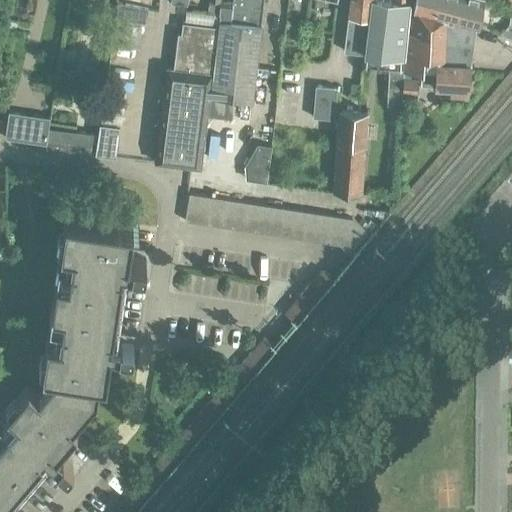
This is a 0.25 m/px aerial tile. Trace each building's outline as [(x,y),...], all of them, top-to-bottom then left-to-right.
[(232,0),(233,2),(230,23),(219,22),(210,94),(250,99),(261,0),(232,0)] [(233,2),(221,0),(220,14),(219,22),(230,23),(233,2)] [(377,54),(383,0),(351,0),(346,50),(377,54)] [(383,0),(377,54),(403,57),(408,0),(383,0)] [(435,15),(437,0),(416,0),(413,33),(407,32),(406,70),(423,72),(425,72),(426,33),(426,18),(436,20),(437,15),(435,15)] [(426,33),(475,42),(477,28),(479,28),(483,0),(437,0),(435,15),(437,15),(436,20),(426,18),(426,33)] [(148,8),(118,1),(116,17),(145,24),(148,8)] [(327,10),(326,35),(342,36),(342,11),(327,10)] [(196,165),(213,26),(182,22),(181,33),(176,32),(172,69),(166,68),(155,160),(196,165)] [(471,65),(475,42),(426,33),(425,72),(423,72),(422,84),(436,86),(436,89),(451,91),(451,95),(464,96),(465,87),(469,88),(471,65)] [(389,68),(387,106),(401,107),(403,78),(403,69),(389,68)] [(403,78),(401,107),(417,107),(418,78),(403,78)] [(316,85),(313,119),(334,121),(336,87),(316,85)] [(337,110),(331,190),(362,194),(368,112),(337,110)] [(9,111),(5,139),(44,145),(49,117),(9,111)] [(97,122),(96,133),(94,152),(113,154),(117,124),(97,122)] [(93,153),(94,152),(96,133),(76,131),(73,150),(93,153)] [(203,191),(191,190),(187,220),(199,222),(203,191)] [(215,193),(203,191),(199,222),(211,223),(215,193)] [(227,195),(215,193),(211,223),(223,226),(227,195)] [(238,197),(227,195),(223,226),(234,228),(238,197)] [(251,198),(238,197),(234,228),(246,229),(251,198)] [(261,200),(251,198),(246,229),(257,230),(261,200)] [(273,202),(261,200),(257,230),(270,232),(273,202)] [(286,204),(273,202),(270,232),(282,233),(286,204)] [(298,206),(286,204),(282,233),(292,235),(298,206)] [(311,208),(298,206),(292,235),(305,237),(311,208)] [(322,210),(311,208),(305,237),(317,239),(322,210)] [(333,211),(322,210),(317,239),(328,241),(333,211)] [(354,215),(333,211),(328,241),(340,243),(354,215)] [(0,506),(42,458),(41,457),(44,453),(57,464),(56,464),(66,473),(73,465),(63,456),(62,457),(56,452),(77,427),(72,423),(83,410),(96,395),(97,392),(99,377),(105,378),(110,346),(118,348),(132,350),(133,340),(120,338),(119,339),(110,338),(111,332),(112,333),(122,269),(120,269),(121,264),(131,265),(130,267),(144,269),(146,259),(132,256),(132,257),(128,257),(133,225),(65,215),(60,247),(74,250),(72,262),(71,262),(68,277),(56,275),(51,308),(63,310),(61,325),(62,325),(60,338),(47,336),(42,369),(55,371),(54,375),(49,381),(44,387),(38,394),(28,386),(28,385),(6,411),(17,420),(9,429),(8,428),(0,437),(0,506)] [(368,228),(354,215),(340,243),(349,252),(368,228)] [(325,265),(286,309),(297,320),(336,275),(325,265)] [(268,331),(119,505),(125,511),(130,511),(280,340),(268,331)]
